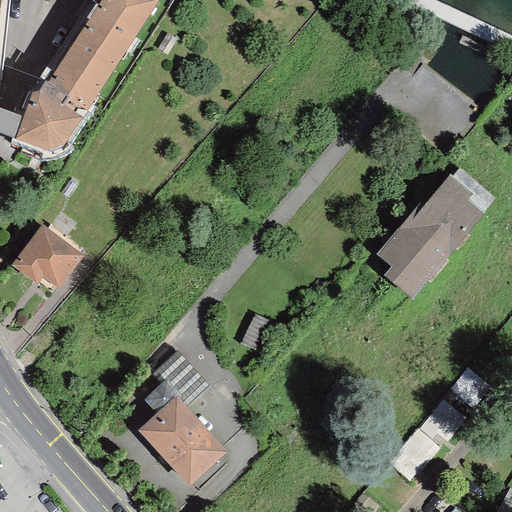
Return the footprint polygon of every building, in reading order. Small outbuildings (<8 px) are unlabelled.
[(60,111),(77,122),(155,5),(147,0),(106,0),(50,88),(46,85),(38,97),(60,111)] [(167,56),(177,41),(167,35),(158,50),(167,56)] [(61,146),(77,122),(60,111),(38,97),(35,99),(27,122),(20,140),(46,149),(61,146)] [(0,132),(20,140),(27,122),(0,112),(0,132)] [(479,216),(462,202),(466,197),(449,183),(420,217),(417,215),(383,256),(397,268),(389,277),(412,296),(479,216)] [(221,225),(226,218),(207,206),(203,213),(221,225)] [(57,286),(78,258),(44,231),(16,266),(35,281),(42,273),(46,277),(57,286)] [(472,410),(490,388),(470,371),(452,393),(472,410)] [(160,417),(175,404),(180,399),(166,383),(146,402),(160,417)] [(446,441),(464,419),(443,401),(425,423),(446,441)] [(175,404),(160,417),(143,432),(188,482),(220,453),(175,404)] [(420,470),(438,449),(417,431),(399,453),(420,470)] [(483,511),(487,511),(500,492),(478,478),(464,500),(483,511)]
